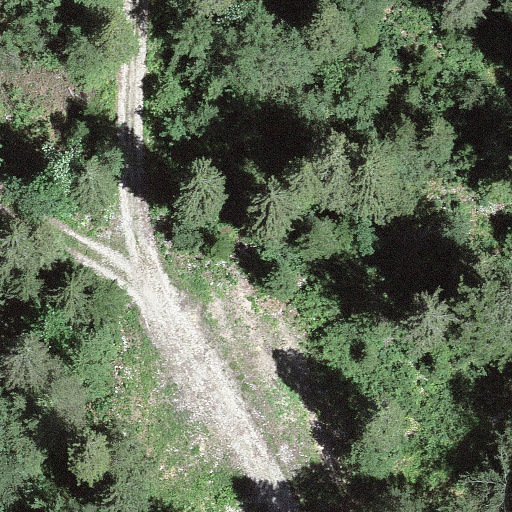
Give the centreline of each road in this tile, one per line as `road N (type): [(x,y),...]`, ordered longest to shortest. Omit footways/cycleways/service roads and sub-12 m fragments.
road 1 (track): [(280,511),(174,357),(129,218),(133,0)]
road 2 (track): [(0,177),(149,281)]
